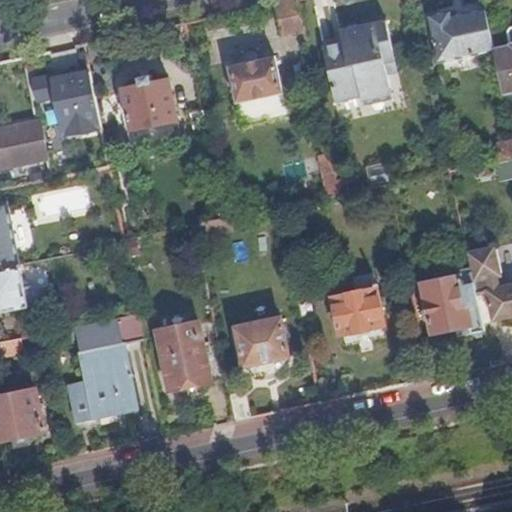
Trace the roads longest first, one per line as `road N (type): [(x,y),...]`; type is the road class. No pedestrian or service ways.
road 1 (residential): [(0,503),(511,393)]
road 2 (tertiary): [(166,0),(0,35)]
